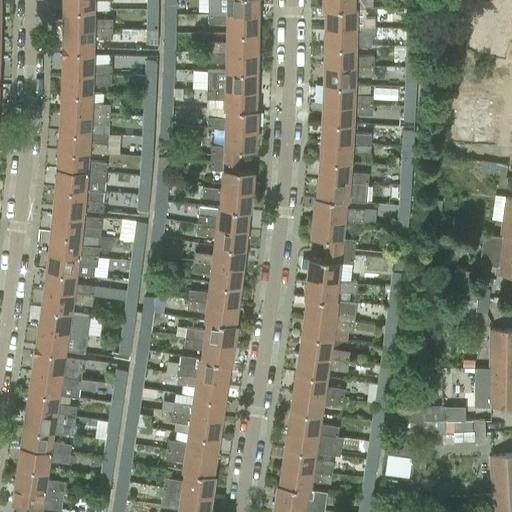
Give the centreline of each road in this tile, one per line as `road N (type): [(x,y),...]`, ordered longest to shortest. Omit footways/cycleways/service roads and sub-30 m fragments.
road 1 (residential): [(241,511),(286,219),(292,0)]
road 2 (residential): [(28,0),(26,130),(0,354)]
